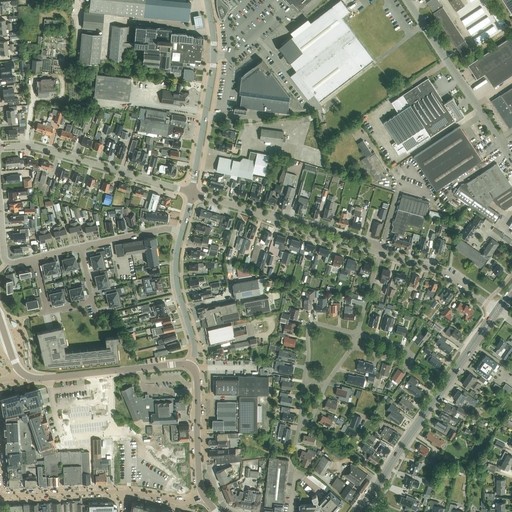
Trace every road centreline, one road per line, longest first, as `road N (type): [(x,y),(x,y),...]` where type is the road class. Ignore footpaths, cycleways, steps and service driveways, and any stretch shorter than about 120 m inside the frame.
road 1 (tertiary): [(367,499),(495,310)]
road 2 (unclassified): [(191,192),(38,147),(0,146)]
road 3 (unclassified): [(191,192),(213,66),(207,0)]
road 4 (unclassified): [(511,158),(407,0)]
road 5 (unclassified): [(21,373),(195,363)]
road 6 (unclassified): [(195,363),(176,281),(181,231)]
road 7 (unclassified): [(495,310),(444,273),(380,252)]
road 8 (residential): [(265,217),(376,242),(380,252)]
road 9 (residential): [(124,492),(0,495)]
road 10 (unclassified): [(380,252),(265,217)]
road 11 (residential): [(352,346),(407,358),(400,343),(357,333)]
